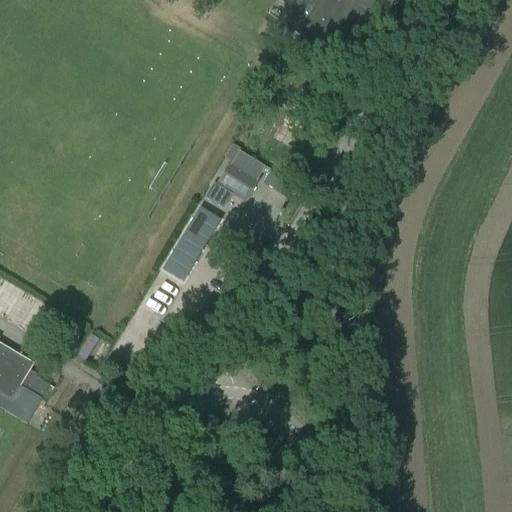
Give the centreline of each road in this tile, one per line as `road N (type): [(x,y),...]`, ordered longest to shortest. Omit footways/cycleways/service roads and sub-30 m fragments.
road 1 (unclassified): [(233,398),(214,349),(295,234),(424,0)]
road 2 (unclassified): [(99,511),(161,425),(202,401),(233,398)]
road 3 (unclassified): [(233,398),(271,411),(302,441),(331,511)]
